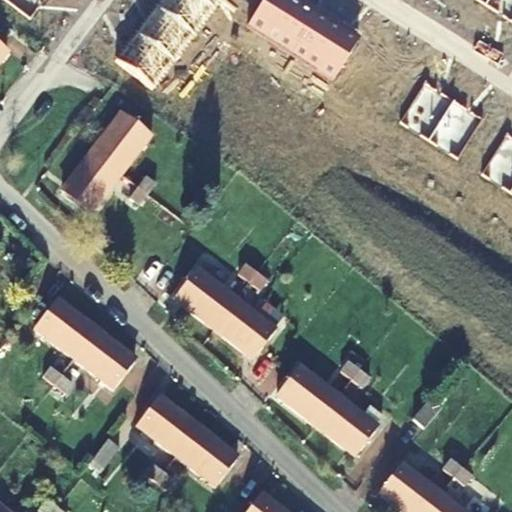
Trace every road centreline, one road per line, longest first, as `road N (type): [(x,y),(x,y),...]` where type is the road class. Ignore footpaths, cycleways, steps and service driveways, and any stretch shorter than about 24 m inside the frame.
road 1 (residential): [(332,511),(0,192)]
road 2 (residential): [(0,133),(102,0)]
road 3 (residential): [(511,86),(375,0)]
